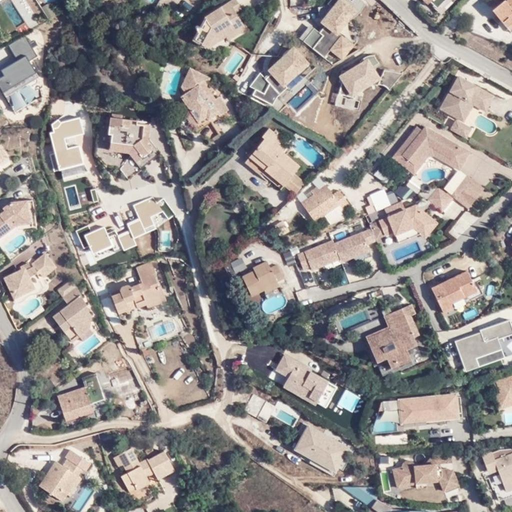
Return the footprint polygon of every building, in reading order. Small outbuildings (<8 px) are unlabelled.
[(37,0),(14,0),(26,22),(43,13),(37,0)] [(223,30),(227,36),(230,39),(246,29),(236,12),(242,8),(236,0),(231,0),(204,18),(193,40),(209,48),(209,47),(216,34),(223,30)] [(287,0),(289,8),(307,5),(306,0),(287,0)] [(338,36),(366,3),(362,0),(351,0),(351,1),(349,0),(338,0),(321,21),(325,25),(338,36)] [(511,0),(509,5),(506,2),(505,1),(493,11),(498,16),(500,14),(503,17),(500,19),(506,27),(511,22),(511,0)] [(47,20),(55,18),(51,5),(43,7),(47,20)] [(338,36),(325,25),(319,33),(312,27),(301,40),(324,58),(330,52),(342,61),(355,46),(338,36)] [(209,47),(227,36),(223,30),(216,34),(209,47)] [(26,36),(0,49),(0,91),(4,98),(40,80),(30,61),(38,58),(26,36)] [(308,63),(293,47),(268,71),(269,73),(265,78),(260,73),(249,88),(255,90),(253,95),(272,106),(277,97),(287,89),(284,86),(308,63)] [(167,57),(151,49),(146,61),(162,68),(167,57)] [(384,70),(380,78),(374,66),(379,63),(374,56),(368,56),(363,59),(364,61),(339,76),(343,82),(336,105),(357,111),(362,93),(358,92),(377,80),(378,85),(385,87),(390,91),(402,74),(384,70)] [(211,102),(214,99),(205,86),(208,78),(191,70),(183,87),(187,93),(200,85),(211,102)] [(494,95),(458,76),(439,108),(463,121),(472,103),(485,110),(494,95)] [(16,104),(22,100),(25,105),(44,94),(36,82),(11,97),(16,104)] [(219,96),(214,99),(211,102),(200,85),(187,93),(182,96),(192,110),(199,120),(199,121),(207,116),(211,122),(228,110),(219,96)] [(53,98),(52,108),(63,109),(64,100),(53,98)] [(199,120),(192,110),(185,114),(193,125),(199,120)] [(203,127),(211,122),(207,116),(199,121),(203,127)] [(142,168),(160,154),(150,141),(146,141),(148,125),(138,123),(138,120),(108,117),(105,144),(110,145),(110,151),(129,153),(142,168)] [(462,122),(463,121),(456,117),(450,128),(466,137),(471,127),(462,122)] [(197,131),(203,127),(199,121),(199,120),(193,125),(197,131)] [(422,130),(417,126),(394,156),(415,172),(427,156),(435,154),(460,168),(469,151),(425,126),(422,130)] [(300,166),(283,152),(277,147),(280,144),(284,140),(279,136),(273,132),(269,128),(262,136),(264,139),(245,162),(260,175),(262,173),(281,189),(283,187),(295,196),(306,183),(294,173),(300,166)] [(277,147),(283,152),(286,149),(280,144),(277,147)] [(326,166),(329,168),(331,170),(342,157),(337,153),(326,166)] [(129,177),(136,172),(129,163),(122,167),(129,177)] [(454,189),(466,174),(460,168),(442,188),(454,189)] [(471,178),(466,174),(454,189),(442,188),(453,196),(456,199),(471,178)] [(404,201),(413,192),(404,183),(395,192),(404,201)] [(438,185),(427,200),(429,202),(441,211),(453,196),(442,188),(438,185)] [(315,220),(329,210),(340,203),(342,206),(345,210),(351,206),(339,190),(333,194),(327,186),(319,191),(316,187),(305,195),(308,199),(302,203),(315,220)] [(422,234),(434,220),(423,210),(417,205),(416,204),(404,209),(401,200),(399,201),(394,192),(388,196),(385,190),(366,198),(370,206),(365,207),(368,214),(366,215),(369,224),(371,228),(375,238),(393,230),(395,235),(413,227),(420,233),(422,234)] [(429,202),(427,200),(423,197),(417,205),(423,210),(429,202)] [(14,220),(16,224),(30,222),(27,200),(10,202),(3,208),(4,209),(0,212),(0,237),(10,229),(8,225),(14,220)] [(456,222),(466,209),(453,200),(444,213),(456,222)] [(340,203),(329,210),(331,213),(342,206),(340,203)] [(16,225),(16,224),(14,220),(8,225),(10,229),(16,225)] [(424,237),(437,222),(434,220),(422,234),(424,237)] [(289,230),(284,221),(274,226),(280,236),(289,230)] [(413,227),(395,235),(398,242),(420,233),(413,227)] [(371,228),(362,232),(367,244),(376,241),(375,238),(371,228)] [(334,243),(340,258),(341,262),(370,250),(367,244),(362,232),(334,243)] [(334,243),(332,240),(305,251),(310,265),(312,269),(340,258),(334,243)] [(303,268),(310,265),(305,251),(298,254),(303,268)] [(25,267),(21,269),(5,278),(14,297),(35,287),(36,290),(43,286),(38,274),(40,273),(43,277),(55,265),(46,253),(30,266),(31,267),(26,269),(25,267)] [(235,275),(247,268),(242,258),(230,265),(235,275)] [(276,281),(277,282),(283,279),(277,265),(269,268),(266,261),(253,267),(254,270),(241,277),(250,296),(264,290),(263,287),(276,281)] [(137,268),(141,280),(147,278),(147,281),(142,283),(132,287),(129,285),(126,285),(124,286),(121,289),(121,293),(112,296),(117,310),(128,306),(127,302),(133,299),(135,303),(137,308),(146,304),(144,298),(153,295),(152,291),(160,287),(155,275),(157,274),(152,262),(137,268)] [(344,285),(350,282),(344,271),(339,274),(344,285)] [(477,290),(472,280),(469,281),(465,272),(432,289),(444,313),(454,308),(451,303),(465,296),(477,290)] [(64,298),(76,289),(70,281),(57,290),(64,298)] [(278,287),(277,282),(276,281),(263,287),(264,290),(265,292),(278,287)] [(162,286),(160,287),(152,291),(153,295),(144,298),(146,304),(148,308),(167,300),(162,286)] [(80,295),(76,289),(64,298),(64,299),(68,305),(80,295)] [(89,311),(80,295),(68,305),(52,317),(71,343),(79,336),(89,329),(92,315),(88,312),(89,311)] [(467,302),(465,296),(451,303),(454,308),(467,302)] [(411,305),(403,308),(413,336),(417,335),(410,314),(414,313),(411,305)] [(403,308),(384,315),(389,327),(366,336),(376,362),(388,358),(391,367),(411,360),(408,349),(416,346),(413,336),(403,308)] [(511,333),(511,326),(510,319),(480,330),(481,332),(455,341),(466,371),(479,366),(476,358),(502,349),(498,339),(511,333)] [(89,329),(79,336),(83,341),(93,333),(89,329)] [(315,405),(330,380),(312,369),(312,368),(285,353),(276,369),(288,376),(282,386),(315,405)] [(350,377),(336,369),(333,373),(339,377),(337,380),(345,385),(350,377)] [(105,399),(97,373),(82,378),(85,388),(58,397),(66,421),(93,411),(91,404),(105,399)] [(511,375),(496,381),(500,393),(495,395),(500,408),(511,404),(510,398),(511,396),(511,375)] [(301,410),(277,400),(276,403),(252,393),(244,412),(267,422),(270,415),(295,425),(301,410)] [(401,409),(402,416),(403,423),(423,421),(423,418),(433,416),(439,416),(439,420),(445,419),(444,415),(461,414),(459,397),(436,400),(436,403),(426,404),(426,398),(401,401),(401,409)] [(401,401),(382,402),(383,411),(401,409),(401,401)] [(348,448),(308,426),(295,449),(335,471),(348,448)] [(132,447),(118,455),(123,464),(128,472),(121,476),(128,488),(134,485),(136,488),(136,490),(150,482),(147,476),(145,473),(152,469),(154,472),(158,479),(175,469),(164,451),(148,460),(141,464),(140,461),(132,447)] [(511,449),(484,456),(489,477),(498,474),(506,509),(511,507),(511,449)] [(92,464),(70,450),(65,457),(67,458),(63,465),(56,461),(40,486),(63,501),(67,494),(70,496),(83,478),(77,474),(81,468),(87,472),(92,464)] [(123,464),(118,455),(114,457),(119,466),(123,464)] [(454,469),(450,471),(444,473),(443,470),(442,468),(441,466),(439,464),(435,463),(429,464),(416,465),(416,466),(402,467),(402,465),(392,469),(397,488),(411,484),(417,483),(425,483),(440,482),(444,492),(460,485),(454,469)] [(396,511),(377,503),(377,487),(337,488),(337,500),(346,500),(353,503),(354,503),(372,511),(396,511)]
